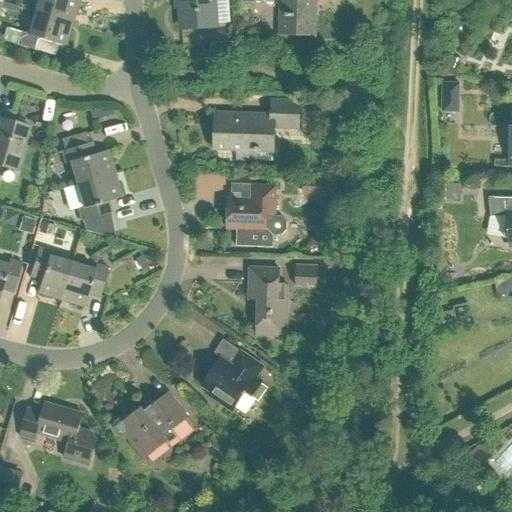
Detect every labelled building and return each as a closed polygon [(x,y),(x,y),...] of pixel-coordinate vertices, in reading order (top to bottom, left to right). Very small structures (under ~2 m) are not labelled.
[(36,0),(33,12),(71,23),(78,0),(77,0),(36,0)] [(180,0),(182,29),(216,26),(214,0),(180,0)] [(280,36),(317,37),(317,0),(243,0),(243,2),(281,3),(280,36)] [(33,51),(53,57),(57,46),(64,48),(71,24),(33,12),(26,35),(8,29),(5,42),(33,51)] [(234,41),(222,42),(223,54),(234,54),(234,41)] [(26,86),(24,99),(50,103),(52,90),(26,86)] [(272,101),(271,115),(216,113),(215,148),(238,148),(237,159),(256,160),(257,151),(260,151),(260,150),(274,150),(275,126),(299,127),(299,102),(272,101)] [(331,102),(310,101),(310,118),(331,118),(331,102)] [(100,107),(87,111),(90,122),(114,115),(111,107),(101,110),(100,107)] [(0,119),(0,166),(13,171),(27,128),(0,119)] [(68,162),(75,185),(114,174),(107,150),(94,154),(91,142),(60,151),(63,164),(68,162)] [(77,208),(80,221),(111,212),(108,201),(121,197),(114,174),(75,185),(81,207),(77,208)] [(304,188),(337,189),(338,181),(304,180),(304,188)] [(229,198),(228,228),(237,229),(236,247),(273,248),(273,243),(274,235),(282,235),(288,230),(288,221),(282,215),(275,215),(274,214),(275,212),(276,212),(277,185),(253,184),(252,199),(229,198)] [(448,185),(448,202),(459,202),(460,186),(448,185)] [(505,238),(509,238),(509,246),(511,245),(511,197),(497,197),(499,216),(507,216),(507,222),(505,238)] [(19,218),(15,232),(29,236),(33,222),(19,218)] [(39,237),(51,240),(52,237),(54,238),(58,227),(43,222),(39,237)] [(36,293),(59,300),(70,262),(47,256),(49,250),(36,247),(28,276),(39,280),(36,293)] [(0,290),(1,288),(12,292),(20,262),(8,259),(6,265),(0,262),(0,290)] [(59,300),(82,307),(86,294),(98,297),(107,268),(94,264),(92,269),(70,262),(59,300)] [(296,265),(296,288),(318,288),(319,265),(296,265)] [(280,268),(250,267),(249,294),(259,295),(257,335),(287,336),(289,285),(280,285),(280,268)] [(511,292),(511,283),(511,278),(495,282),(498,295),(511,292)] [(265,367),(241,352),(233,364),(222,357),(202,386),(212,392),(210,396),(232,410),(235,406),(246,413),(256,398),(252,396),(263,380),(259,377),(265,367)] [(146,410),(143,407),(128,419),(121,418),(115,423),(115,428),(119,433),(125,433),(146,459),(169,441),(170,443),(179,436),(174,429),(190,416),(170,391),(146,410)] [(36,441),(39,433),(70,443),(65,459),(90,466),(97,443),(90,440),(92,433),(79,429),(84,415),(47,404),(45,412),(28,407),(21,435),(36,441)] [(481,466),(493,454),(482,442),(470,454),(481,466)] [(0,463),(0,489),(17,495),(26,462),(2,455),(0,463)]
